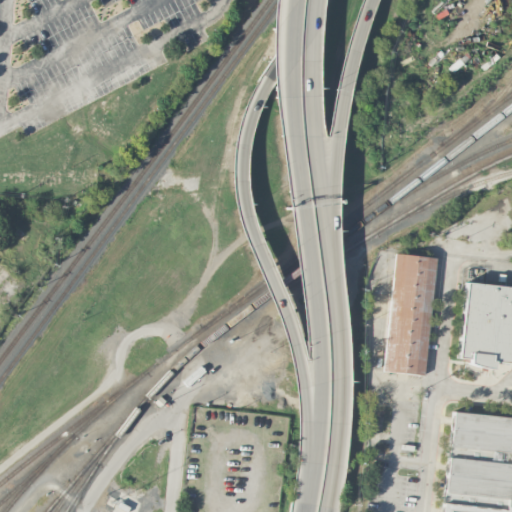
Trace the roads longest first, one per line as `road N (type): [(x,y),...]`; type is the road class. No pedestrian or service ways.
road 1 (secondary): [(282,0),(284,98),(314,337)]
road 2 (secondary): [(292,42),(258,97),(240,173),(244,213),(295,345)]
road 3 (secondary): [(327,281),(334,141),(369,0)]
road 4 (secondary): [(327,281),(306,97),(309,0)]
road 5 (secondary): [(328,511),(333,332)]
road 6 (secondary): [(314,337),(318,427),(309,511)]
road 7 (secondary): [(295,345),(306,451),(301,511)]
